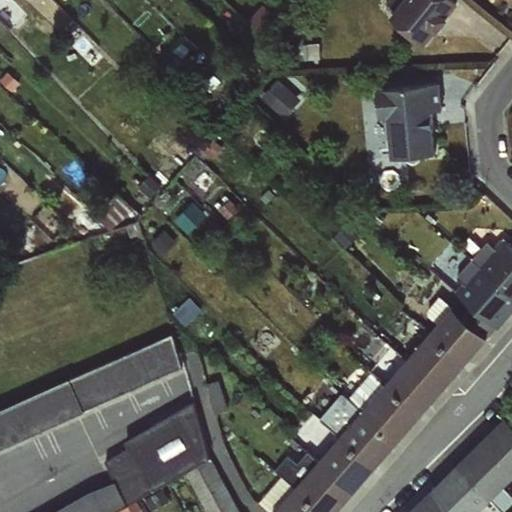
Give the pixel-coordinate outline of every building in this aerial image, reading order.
[(403,0),(390,16),(423,43),(434,30),(436,32),(448,18),(445,16),(455,3),(451,0),(403,0)] [(394,155),(427,154),(427,108),(438,107),(437,84),(377,85),(377,109),(392,110),(394,155)] [(511,293),(511,247),(503,240),(495,248),(486,241),(471,258),(511,293)] [(511,310),(511,293),(471,258),(455,276),(468,287),(461,295),(498,327),(511,310)] [(464,363),(487,337),(450,306),(428,332),(464,363)] [(442,389),(464,363),(428,332),(405,358),(442,389)] [(419,415),(442,389),(405,358),(383,384),(419,415)] [(397,441),(419,415),(383,384),(361,410),(397,441)] [(374,467),(397,441),(361,410),(338,436),(374,467)] [(479,443),(511,471),(511,424),(504,417),(479,443)] [(352,493),(374,467),(338,436),(316,462),(352,493)] [(511,476),(511,471),(479,443),(456,466),(491,499),(503,511),(511,501),(511,492),(504,485),(511,476)] [(320,511),(335,511),(352,493),(316,462),(293,488),(320,511)] [(476,511),(491,499),(456,466),(433,489),(455,511),(476,511)] [(320,511),(293,488),(272,511),(320,511)] [(410,511),(455,511),(433,489),(410,511)]
